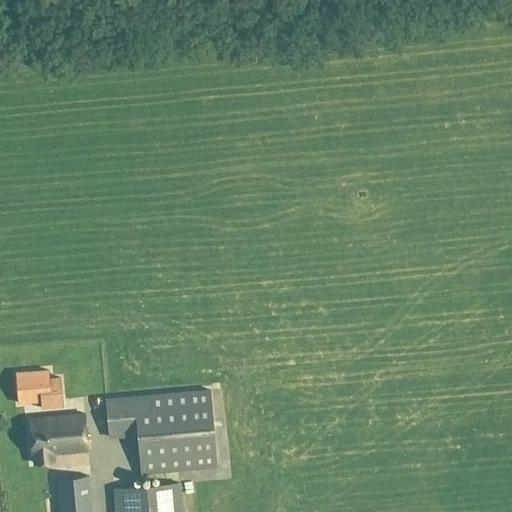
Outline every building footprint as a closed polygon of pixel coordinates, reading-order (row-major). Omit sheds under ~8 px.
[(60,379),(48,380),(48,371),(16,374),(19,405),(42,403),(42,409),(62,407),(60,379)] [(210,392),(106,400),(109,438),(138,436),(141,475),(216,468),(210,392)] [(35,455),(36,465),(56,464),(55,454),(87,451),(84,415),(27,420),(30,456),(35,455)] [(91,511),(89,477),(57,480),(59,511),(91,511)] [(182,511),(180,484),(114,491),(115,511),(182,511)]
